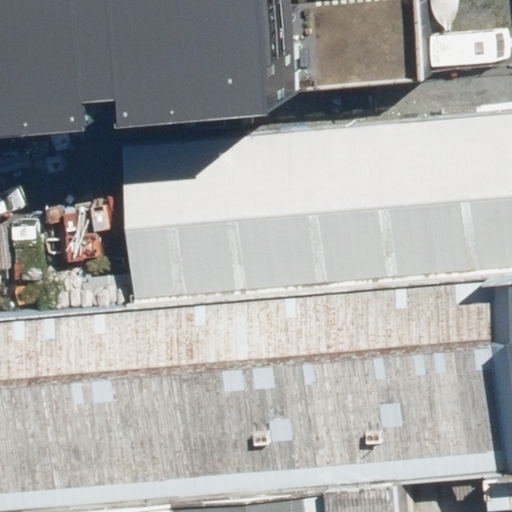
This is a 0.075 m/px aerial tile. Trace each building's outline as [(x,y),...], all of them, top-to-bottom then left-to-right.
[(0,0),(0,82),(336,67),(332,0),(0,0)] [(511,266),(511,107),(130,141),(144,299),(511,266)] [(511,266),(144,299),(0,311),(0,511),(13,511),(25,511),(179,498),(342,483),(502,469),(511,468),(511,266)] [(511,511),(511,468),(502,469),(505,511),(511,511)] [(342,483),(344,511),(505,511),(502,469),(342,483)] [(180,511),(344,511),(342,483),(179,498),(180,511)] [(25,511),(180,511),(179,498),(25,511)]
